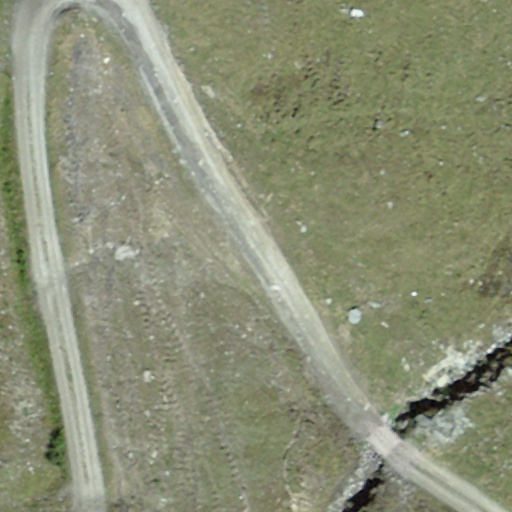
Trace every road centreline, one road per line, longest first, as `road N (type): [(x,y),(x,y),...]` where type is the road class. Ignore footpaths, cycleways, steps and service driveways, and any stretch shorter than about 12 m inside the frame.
road 1 (track): [(471,511),(372,436),(168,65),(117,0)]
road 2 (track): [(59,511),(24,141),(0,34)]
